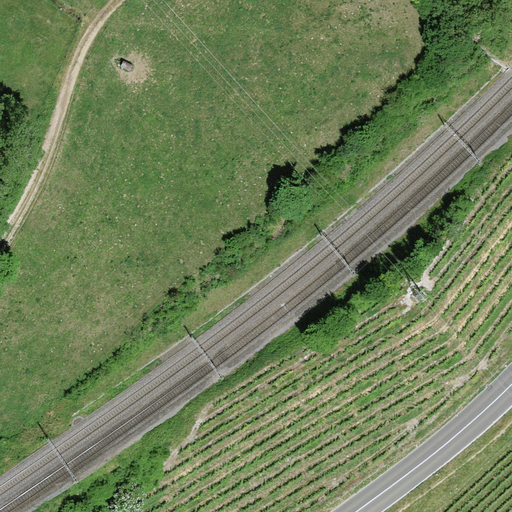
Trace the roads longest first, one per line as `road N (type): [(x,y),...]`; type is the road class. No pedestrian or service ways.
road 1 (track): [(0,247),(50,152),(73,78),(121,0)]
road 2 (primary): [(511,386),(359,511)]
